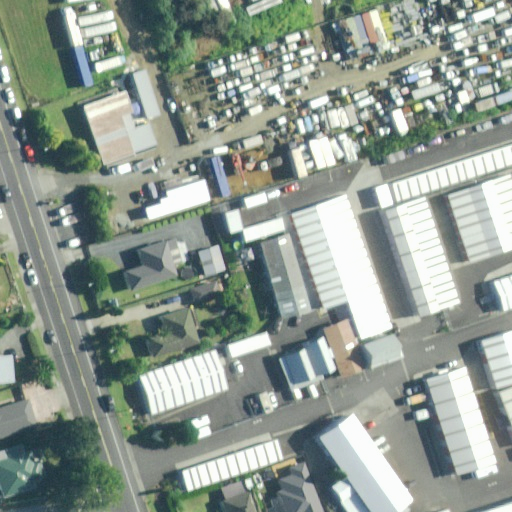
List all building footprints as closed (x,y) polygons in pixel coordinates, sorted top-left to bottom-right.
[(264,32),(253,0),(207,0),(222,46),(264,32)] [(73,106),(95,164),(99,163),(101,169),(115,163),(113,159),(152,144),(144,122),(128,128),(122,112),(124,111),(116,90),(76,105),(73,106)] [(379,207),(421,193),(511,163),(511,141),(373,187),(379,207)] [(440,196),(463,262),(511,244),(511,201),(502,174),(440,196)] [(160,201),(155,202),(138,208),(141,220),(204,200),(204,199),(213,196),(209,182),(199,186),(197,180),(158,192),(160,201)] [(286,202),(294,200),(292,194),(285,196),(286,202)] [(409,317),(443,306),(452,302),(416,197),(373,212),(409,317)] [(279,224),(307,215),(304,207),(293,210),(291,204),(284,206),(282,201),(270,205),(276,224),(279,224)] [(237,230),(232,210),(220,213),(225,232),(237,230)] [(300,310),(279,242),(277,234),(249,243),(272,319),(281,316),(300,310)] [(123,291),(170,276),(158,241),(153,242),(130,250),(135,265),(117,271),(123,291)] [(200,275),(219,269),(211,245),(192,252),(200,275)] [(181,275),(169,279),(171,286),(184,282),(181,275)] [(511,277),(494,284),(502,307),(511,304),(511,277)] [(212,295),(216,294),(211,280),(185,288),(185,290),(190,303),(193,301),(212,295)] [(146,358),(192,342),(180,307),(153,316),(158,332),(148,336),(139,339),(146,358)] [(358,367),(349,347),(339,320),(315,329),(323,348),(326,358),(334,378),(358,369),(358,367)] [(473,342),(488,388),(511,379),(511,329),(473,342)] [(267,344),(263,332),(224,345),(228,357),(267,344)] [(349,347),(358,367),(375,361),(376,364),(391,358),(382,334),(349,347)] [(326,358),(323,348),(320,349),(316,337),(294,345),(295,350),(272,358),(285,392),(286,391),(317,379),(315,374),(328,369),(324,359),(326,358)] [(209,352),(129,377),(142,417),(222,392),(209,352)] [(0,382),(13,381),(11,363),(10,354),(0,355),(0,382)] [(488,463),(466,396),(457,368),(418,381),(449,476),(488,463)] [(511,384),(490,393),(505,432),(511,428),(511,384)] [(0,436),(35,426),(26,398),(0,405),(0,436)] [(357,440),(341,417),(339,415),(306,439),(335,479),(323,488),(339,511),(383,511),(400,500),(357,440)] [(283,455),(281,449),(277,437),(267,440),(273,459),(283,455)] [(0,491),(2,497),(33,487),(31,481),(43,477),(40,468),(37,469),(33,460),(32,460),(29,450),(22,452),(19,443),(17,444),(0,450),(0,491)] [(296,446),(288,449),(290,455),(298,452),(296,446)] [(232,453),(219,458),(226,477),(238,472),(232,453)] [(296,502),(290,489),(282,493),(288,506),(296,502)] [(248,511),(242,492),(217,501),(214,501),(218,511),(248,511)] [(404,511),(416,511),(425,507),(418,497),(401,507),(404,511)] [(511,511),(511,500),(477,511),(441,511),(441,510),(436,511),(511,511)]
